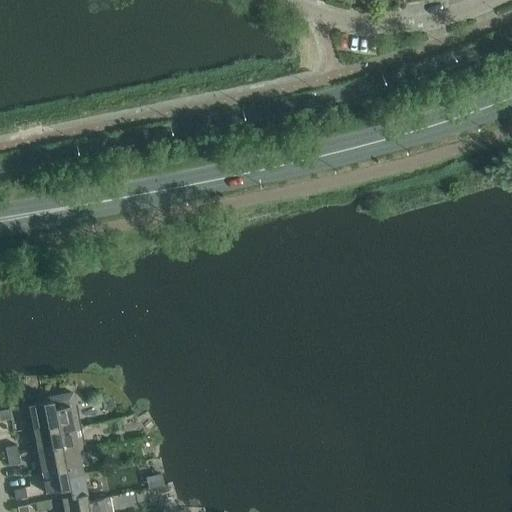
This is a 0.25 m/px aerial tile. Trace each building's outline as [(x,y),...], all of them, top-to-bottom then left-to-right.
[(52,400),(27,405),(32,428),(48,425),(49,433),(81,427),(76,404),(74,404),(72,394),(52,398),(52,400)] [(9,409),(0,410),(0,420),(11,419),(9,409)] [(78,451),(85,450),(81,427),(49,433),(48,425),(32,428),(36,451),(52,448),(54,456),(78,451)] [(16,445),(5,448),(7,457),(18,454),(16,445)] [(54,456),(52,448),(36,451),(41,473),(57,470),(58,478),(83,473),(78,451),(54,456)] [(9,466),(20,463),(18,454),(7,457),(9,466)] [(59,499),(62,499),(62,498),(87,493),(83,473),(58,478),(57,470),(41,473),(45,494),(57,491),(59,499)] [(168,483),(155,487),(158,495),(170,490),(168,483)] [(25,488),(13,490),(15,500),(27,497),(25,488)] [(87,493),(62,498),(62,499),(64,511),(112,511),(109,497),(88,501),(87,493)]
